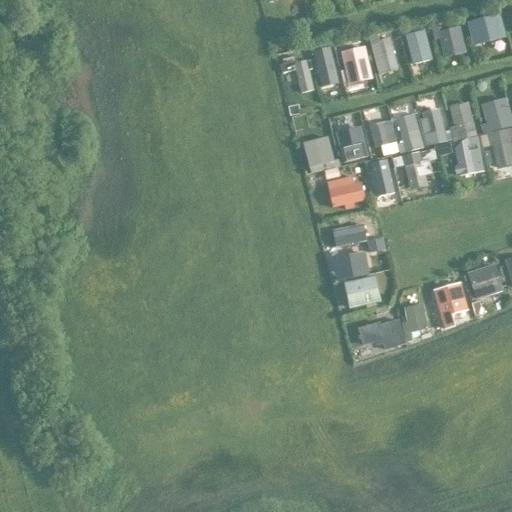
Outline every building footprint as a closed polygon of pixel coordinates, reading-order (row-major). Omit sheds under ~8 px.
[(511,7),(500,11),(506,31),(511,29),(511,7)] [(463,21),(470,44),(502,36),(496,12),(463,21)] [(401,34),(410,63),(429,58),(418,22),(400,27),(402,33),(401,34)] [(462,51),(456,25),(436,30),(434,22),(427,24),(430,38),(435,37),(440,56),(462,51)] [(364,36),(374,73),(394,68),(386,36),(375,39),(373,33),(364,36)] [(284,34),(275,37),(277,44),(287,42),(284,34)] [(368,77),(360,45),(337,51),(341,68),(336,69),(339,81),(344,80),(344,83),(368,77)] [(326,47),(310,50),(319,86),(331,83),(335,82),(326,47)] [(292,69),(297,91),(310,88),(306,67),(308,67),(307,59),(291,62),(289,55),(279,57),(282,71),(292,69)] [(510,124),(502,97),(477,103),(482,121),(477,123),(480,133),(510,124)] [(473,134),(465,101),(446,106),(450,125),(445,126),(448,139),(473,134)] [(443,140),(436,108),(418,112),(419,117),(415,118),(421,145),(443,140)] [(419,146),(410,113),(393,117),(399,141),(394,142),(397,152),(419,146)] [(365,124),(371,147),(377,146),(379,155),(394,151),(387,119),(365,124)] [(362,153),(355,125),(332,130),(339,159),(362,153)] [(511,163),(508,141),(511,139),(511,128),(511,126),(477,134),(479,143),(485,142),(486,146),(489,145),(493,166),(511,163)] [(330,159),(324,135),(299,141),(307,173),(336,165),(335,158),(330,159)] [(481,169),(473,135),(456,139),(458,145),(451,147),(455,164),(450,165),(452,173),(456,172),(457,175),(481,169)] [(445,142),(433,145),(435,154),(447,152),(445,142)] [(389,157),(391,166),(401,164),(406,188),(424,184),(421,173),(428,171),(426,159),(432,157),(430,148),(389,157)] [(486,150),(480,151),(482,163),(488,161),(486,150)] [(391,192),(383,159),(366,163),(374,196),(391,192)] [(333,167),(321,171),(323,178),(335,175),(333,167)] [(329,207),(341,204),(342,208),(351,206),(350,202),(362,199),(358,181),(350,183),(349,175),(323,181),(329,207)] [(345,215),(334,217),(335,223),(346,221),(345,215)] [(364,239),(361,222),(327,229),(331,246),(364,239)] [(381,239),(363,242),(365,251),(382,248),(381,239)] [(329,257),(334,280),(367,273),(362,250),(329,257)] [(511,255),(501,259),(509,287),(511,286),(511,255)] [(464,271),(472,299),(500,290),(491,263),(464,271)] [(340,286),(346,308),(377,301),(371,273),(341,281),(340,279),(332,281),(333,288),(340,286)] [(456,283),(431,290),(442,328),(452,325),(449,314),(464,309),(456,283)] [(475,301),(468,303),(472,315),(475,314),(477,308),(475,301)] [(425,327),(419,302),(400,306),(403,321),(399,322),(403,341),(409,340),(407,331),(425,327)] [(365,338),(365,336),(374,333),(373,330),(377,328),(378,332),(382,345),(383,345),(384,347),(389,344),(389,343),(390,343),(391,348),(398,346),(388,312),(352,323),(357,338),(357,340),(365,338)]
